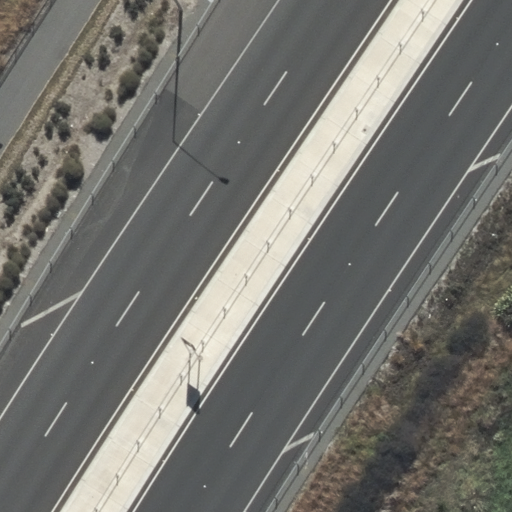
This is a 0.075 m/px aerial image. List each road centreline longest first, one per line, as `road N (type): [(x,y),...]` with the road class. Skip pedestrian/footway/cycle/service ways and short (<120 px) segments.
road 1 (trunk): [(0,510),(333,0)]
road 2 (trunk): [(511,23),(188,511)]
